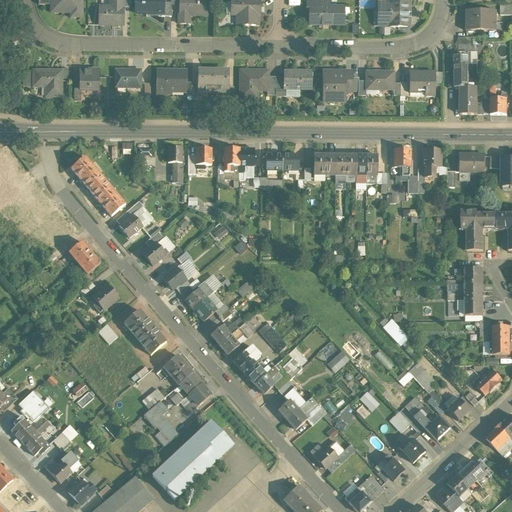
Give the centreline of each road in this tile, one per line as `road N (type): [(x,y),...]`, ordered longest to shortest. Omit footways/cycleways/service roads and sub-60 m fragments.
road 1 (secondary): [(511,132),(0,130)]
road 2 (residential): [(343,511),(64,195),(52,165)]
road 3 (residential): [(24,0),(33,26),(68,46),(281,49)]
road 4 (residential): [(281,49),(412,48),(439,26),(443,0)]
road 5 (residential): [(511,399),(394,511)]
